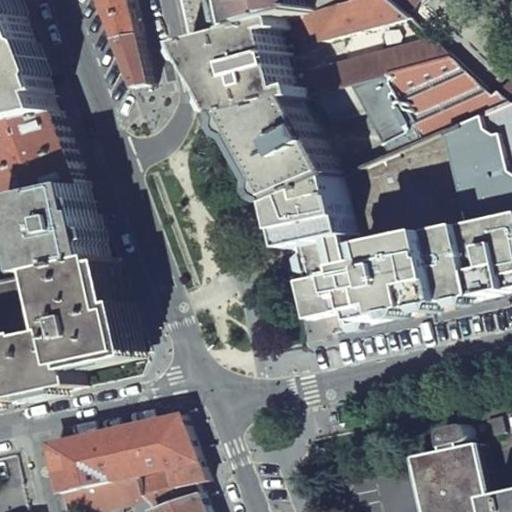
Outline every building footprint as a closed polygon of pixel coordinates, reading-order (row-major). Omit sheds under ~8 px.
[(44,54),(23,0),(0,0),(0,85),(8,108),(3,109),(10,126),(67,114),(44,54)] [(109,0),(125,41),(148,36),(140,0),(109,0)] [(190,0),(198,37),(200,46),(256,32),(323,14),(319,0),(190,0)] [(256,32),(200,46),(220,81),(239,117),(308,98),(323,94),(359,84),(456,58),(435,38),(335,65),(337,70),(314,76),(310,83),(299,86),(291,57),(296,56),(295,53),(291,54),(285,34),(296,31),(298,38),(305,40),(326,34),(328,42),(414,19),(409,13),(394,0),(378,0),(323,14),(256,32)] [(319,0),(323,14),(378,0),(319,0)] [(418,4),(421,0),(394,0),(409,13),(419,5),(418,4)] [(125,41),(144,89),(150,88),(151,88),(158,86),(157,80),(148,36),(125,41)] [(456,58),(359,84),(373,111),(397,156),(509,107),(496,96),(456,58)] [(511,83),(510,81),(496,96),(509,107),(511,105),(511,83)] [(323,94),(337,121),(373,111),(359,84),(323,94)] [(344,166),(308,98),(239,117),(263,160),(281,192),(287,204),(350,177),(344,166)] [(511,105),(509,107),(397,156),(350,177),(287,204),(290,215),(298,249),(307,247),(314,278),(305,280),(314,320),(373,306),(375,314),(377,322),(511,292),(511,105)] [(10,126),(0,127),(0,135),(8,156),(24,200),(30,199),(94,185),(91,179),(67,114),(10,126)] [(94,185),(30,199),(46,273),(60,271),(114,259),(114,258),(112,251),(105,215),(101,216),(94,185)] [(114,259),(60,271),(75,333),(83,368),(90,366),(150,353),(143,320),(141,311),(132,312),(120,257),(114,258),(114,259)] [(3,283),(0,283),(0,349),(75,333),(60,271),(46,273),(3,283)] [(75,333),(0,349),(0,406),(94,386),(90,366),(83,368),(75,333)] [(191,416),(59,445),(67,481),(70,494),(149,477),(157,500),(161,510),(161,511),(215,511),(210,496),(205,484),(216,481),(191,416)] [(449,451),(421,458),(433,511),(511,511),(511,494),(498,498),(486,443),(467,447),(466,444),(472,442),(475,440),(475,439),(477,437),(477,436),(478,435),(477,430),(476,428),(472,425),(470,425),(450,429),(448,429),(446,432),(445,435),(447,447),(448,447),(449,451)] [(149,477),(70,494),(73,505),(74,511),(95,511),(157,500),(149,477)]
